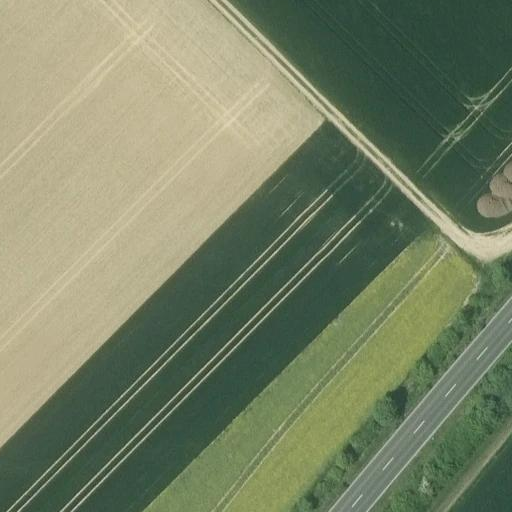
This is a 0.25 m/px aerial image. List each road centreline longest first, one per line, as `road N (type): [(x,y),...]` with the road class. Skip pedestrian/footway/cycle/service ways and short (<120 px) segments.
road 1 (track): [(210,0),(465,251)]
road 2 (primary): [(511,351),(373,511)]
